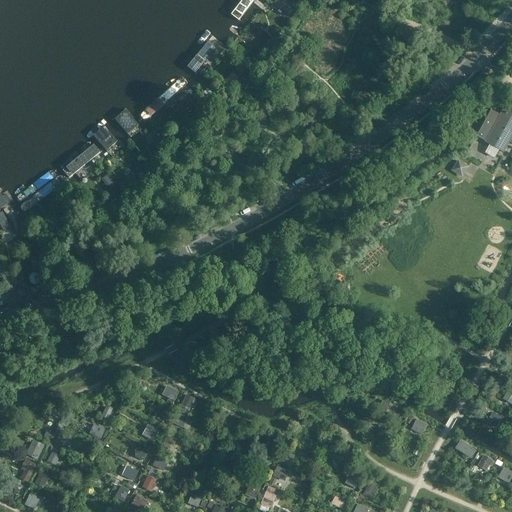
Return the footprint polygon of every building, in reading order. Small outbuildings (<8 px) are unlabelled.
[(230,25),(234,28),(238,26),(260,0),(248,0),(232,20),(230,25)] [(276,0),(274,3),(290,15),(297,6),(289,0),(276,0)] [(196,73),(197,72),(221,42),(222,41),(222,40),(222,39),(221,39),(221,38),(217,35),(216,35),(215,35),(214,36),(189,67),(189,68),(189,69),(189,70),(190,71),(193,73),(194,73),(195,73),(196,73)] [(262,48),(266,52),(273,43),(268,39),(262,48)] [(254,75),(242,68),(233,81),(245,88),(254,75)] [(141,116),(141,117),(141,118),(142,119),(142,120),(143,120),(145,121),(146,121),(148,120),(150,119),(183,89),(184,87),(186,86),(187,84),(188,82),(188,80),(189,79),(189,77),(190,76),(188,76),(185,76),(183,77),(181,78),(179,79),(178,80),(176,81),(143,111),(142,113),(141,115),(141,116)] [(203,93),(212,100),(216,96),(207,88),(203,93)] [(90,129),(94,133),(95,133),(96,133),(96,132),(97,132),(98,131),(130,108),(132,104),(131,103),(131,102),(131,101),(130,101),(129,100),(128,99),(124,101),(93,124),(92,125),(92,126),(91,127),(91,128),(90,129)] [(103,139),(104,138),(128,122),(138,113),(134,108),(122,115),(98,132),(98,133),(97,134),(97,135),(97,136),(97,137),(97,138),(98,139),(99,139),(100,139),(101,139),(102,139),(103,139)] [(503,153),(511,136),(511,113),(503,109),(500,115),(491,110),(476,137),(485,142),(503,153)] [(174,135),(181,141),(191,131),(184,125),(174,135)] [(61,171),(69,180),(102,152),(95,143),(61,171)] [(469,166),(458,160),(451,171),(462,178),(469,166)] [(22,202),(23,201),(57,177),(58,176),(58,175),(59,174),(59,173),(59,172),(59,171),(59,170),(58,170),(57,170),(56,170),(54,170),(53,171),(52,171),(19,195),(18,196),(18,197),(18,198),(18,199),(18,200),(19,200),(19,201),(20,201),(21,202),(22,202)] [(103,178),(111,188),(119,183),(111,173),(103,178)] [(24,213),(33,208),(64,184),(65,183),(65,182),(65,181),(65,180),(65,179),(65,178),(64,177),(63,177),(62,177),(61,177),(60,177),(59,177),(58,178),(26,202),(20,207),(20,208),(20,209),(21,210),(21,211),(22,211),(22,212),(23,212),(24,213)] [(0,194),(0,210),(15,201),(8,189),(0,194)] [(88,196),(95,206),(103,199),(96,190),(88,196)] [(0,213),(0,226),(4,234),(12,229),(2,212),(0,213)] [(50,253),(47,248),(38,253),(41,258),(50,253)] [(10,268),(0,273),(0,274),(6,285),(16,279),(10,268)] [(9,295),(1,297),(3,304),(11,302),(9,295)] [(175,394),(165,388),(159,399),(169,404),(175,394)] [(511,405),(511,391),(509,390),(503,400),(511,405)] [(194,401),(183,396),(178,406),(188,412),(194,401)] [(395,409),(385,403),(379,414),(389,419),(395,409)] [(113,408),(107,405),(101,417),(107,420),(113,408)] [(159,405),(153,418),(162,422),(168,409),(159,405)] [(189,419),(179,414),(173,424),(184,430),(189,419)] [(493,433),(498,422),(488,417),(482,427),(493,433)] [(428,428),(417,422),(412,432),(422,438),(428,428)] [(105,428),(95,423),(89,433),(99,439),(105,428)] [(156,432),(146,427),(140,437),(150,443),(156,432)] [(42,439),(49,442),(53,434),(46,431),(42,439)] [(70,436),(61,432),(55,444),(64,448),(70,436)] [(176,442),(166,436),(160,447),(171,452),(176,442)] [(44,446),(34,440),(26,454),(37,460),(44,446)] [(469,446),(459,441),(453,451),(464,457),(469,446)] [(148,452),(138,447),(132,457),(142,463),(148,452)] [(60,457),(50,452),(45,462),(55,468),(60,457)] [(295,457),(284,452),(279,462),(289,468),(295,457)] [(170,461),(159,456),(154,466),(164,472),(170,461)] [(488,472),(494,461),(483,456),(478,466),(488,472)] [(34,465),(23,460),(18,470),(28,476),(34,465)] [(154,477),(158,470),(152,466),(148,474),(154,477)] [(138,472),(128,467),(122,477),(132,482),(138,472)] [(511,473),(502,467),(496,478),(506,483),(511,473)] [(288,473),(277,469),(272,480),(283,484),(288,473)] [(360,478),(350,472),(344,483),(354,488),(360,478)] [(48,480),(38,475),(32,485),(42,491),(48,480)] [(156,482),(146,476),(141,487),(151,492),(156,482)] [(258,488),(247,484),(243,495),(253,499),(258,488)] [(378,488),(367,484),(362,495),(373,499),(378,488)] [(131,492),(120,487),(115,497),(125,503),(131,492)] [(275,495),(265,491),(260,501),(271,506),(275,495)] [(39,500),(29,494),(23,505),(33,510),(39,500)] [(147,500),(137,494),(131,505),(142,510),(147,500)] [(203,499),(192,495),(188,506),(198,510),(203,499)] [(348,501),(337,496),(333,507),(343,511),(348,501)] [(221,511),(223,509),(213,503),(208,511),(221,511)]
